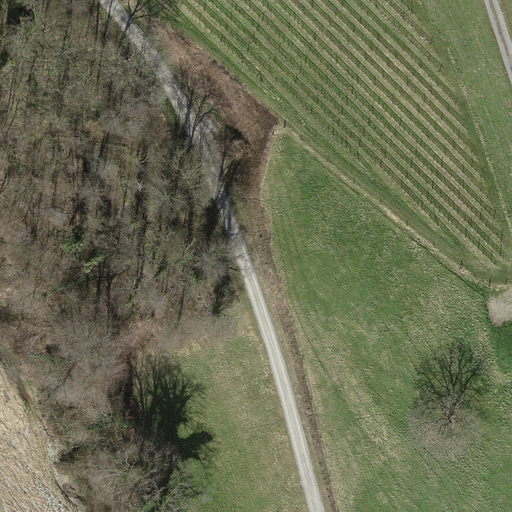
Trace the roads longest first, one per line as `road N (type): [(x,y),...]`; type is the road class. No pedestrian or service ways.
road 1 (track): [(100,0),(166,82),(219,192),(265,324),(315,511)]
road 2 (track): [(511,277),(496,277),(457,252),(140,0)]
